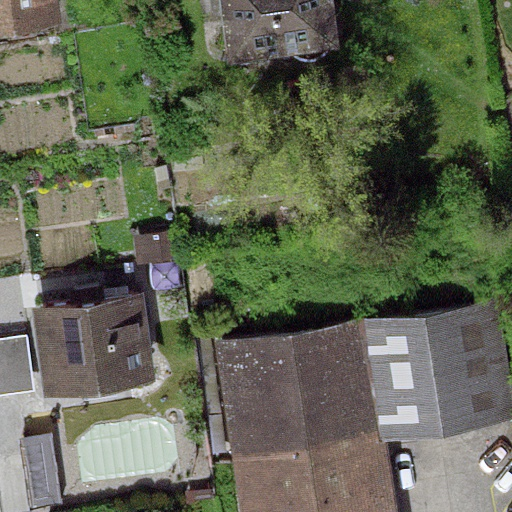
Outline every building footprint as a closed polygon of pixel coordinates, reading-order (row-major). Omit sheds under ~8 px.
[(0,0),(0,34),(64,25),(60,0),(0,0)] [(332,0),(218,0),(226,61),(292,53),(300,60),(312,61),(323,56),(329,48),(339,46),(332,0)] [(144,292),(32,308),(44,397),(157,381),(144,292)] [(511,418),(511,366),(500,295),(213,341),(240,511),(392,511),(380,440),(511,418)] [(27,335),(0,338),(0,394),(35,390),(27,335)] [(51,433),(19,438),(30,508),(62,503),(51,433)]
